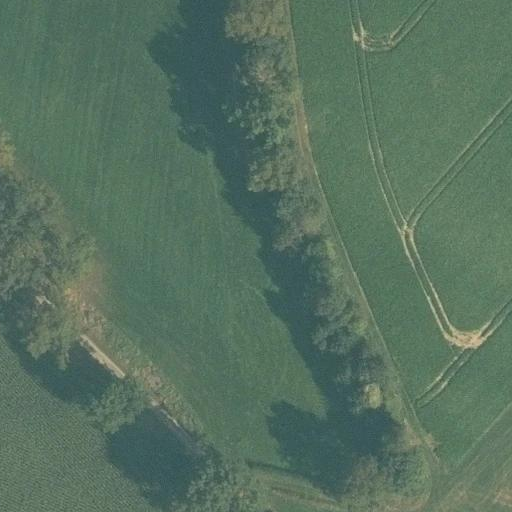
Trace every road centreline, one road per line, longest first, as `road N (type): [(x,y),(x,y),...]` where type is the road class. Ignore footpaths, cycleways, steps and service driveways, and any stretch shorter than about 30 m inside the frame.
road 1 (track): [(273,0),(320,223),(416,453),(432,497),(429,511)]
road 2 (track): [(209,469),(0,258)]
road 3 (track): [(209,469),(384,511)]
